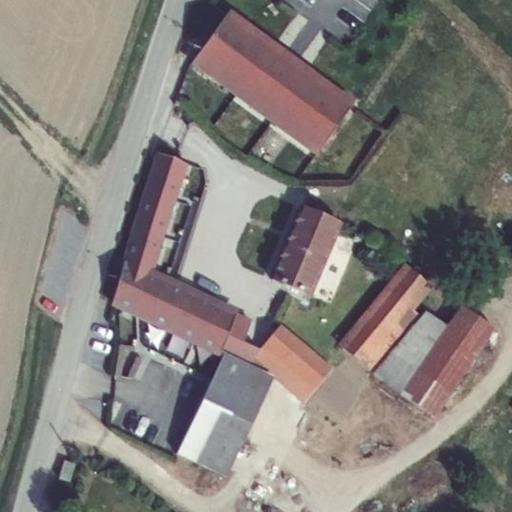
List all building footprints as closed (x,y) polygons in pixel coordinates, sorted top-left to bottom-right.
[(193,61),(318,153),(320,149),(350,108),(225,16),(193,61)] [(270,125),(253,155),(270,164),(287,134),(270,125)] [(261,365),(253,358),(258,351),(251,347),(242,342),(250,323),(193,296),(150,276),(185,165),(157,153),(138,211),(111,305),(223,357),(178,455),(224,477),(270,379),(257,373),(261,365)] [(270,280),(309,297),(339,226),(300,209),(270,280)] [(408,269),(341,351),(372,377),(433,418),(493,331),(460,308),(446,329),(424,314),(420,319),(408,309),(427,285),(408,269)] [(259,327),(250,323),(242,342),(251,347),(259,327)] [(258,351),(253,358),(261,365),(304,403),(330,372),(278,327),(258,351)]
